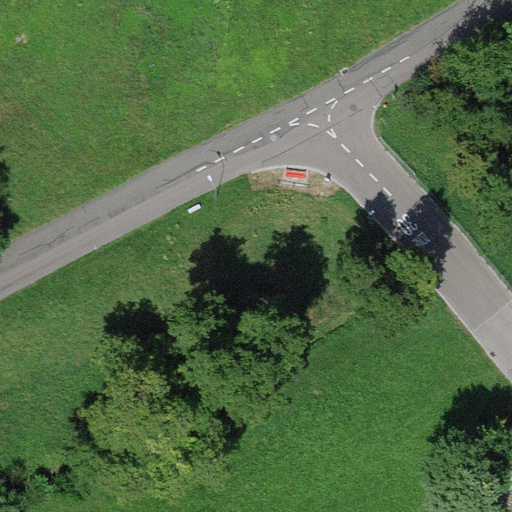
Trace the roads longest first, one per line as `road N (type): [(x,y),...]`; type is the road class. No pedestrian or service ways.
road 1 (residential): [(0,279),(281,130),(320,118)]
road 2 (residential): [(511,337),(320,118)]
road 3 (residential): [(320,118),(498,0)]
